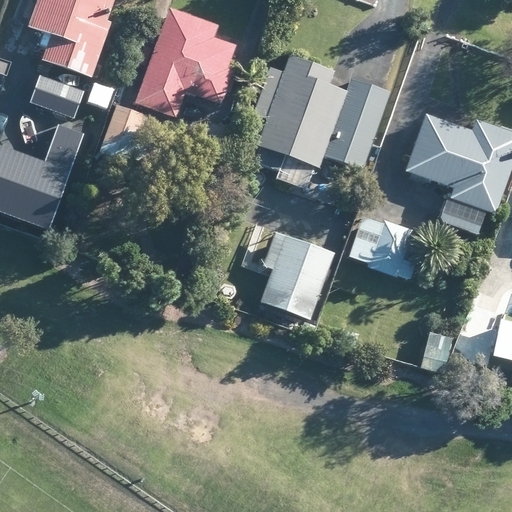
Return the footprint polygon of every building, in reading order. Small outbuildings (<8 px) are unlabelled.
[(37,63),(45,66),(83,80),(103,24),(98,22),(105,0),(30,0),(19,29),(35,35),(31,46),(39,48),(34,62),(37,63)] [(210,28),(168,12),(161,10),(143,58),(125,105),(168,121),(178,93),(187,96),(213,107),(221,85),(226,72),(220,70),(229,47),(207,39),(210,30),(210,28)] [(14,56),(1,51),(0,50),(0,134),(5,136),(20,97),(1,90),(14,56)] [(321,86),(324,77),(326,74),(281,57),(275,74),(262,69),(244,118),(257,123),(247,146),(253,149),(248,163),(272,173),(269,180),(284,186),(300,192),(308,169),(311,170),(316,157),(354,171),(384,94),(344,79),(339,93),(321,86)] [(113,158),(122,160),(130,163),(146,117),(107,104),(92,150),(113,158)] [(511,145),(511,136),(471,122),(467,121),(463,133),(418,116),(397,172),(445,189),(434,218),(437,223),(444,225),(470,235),(477,213),(487,216),(511,145)] [(232,134),(227,133),(207,126),(198,151),(223,159),(232,134)] [(56,207),(13,192),(8,190),(6,197),(0,213),(0,218),(46,235),(56,207)] [(266,213),(304,229),(312,210),(274,194),(266,213)] [(406,279),(420,237),(407,232),(407,230),(377,219),(355,222),(343,258),(363,264),(362,268),(370,271),(367,282),(388,290),(393,276),(406,279)] [(206,231),(211,237),(220,235),(222,227),(215,221),(207,223),(206,231)] [(303,322),(326,255),(284,240),(286,234),(277,231),(275,236),(268,233),(256,267),(265,270),(252,304),(303,322)] [(450,231),(447,237),(450,243),(457,244),(460,238),(457,232),(450,231)] [(177,289),(197,297),(202,285),(182,276),(177,289)] [(511,315),(502,312),(499,321),(496,320),(487,358),(511,364),(511,315)] [(307,337),(311,327),(301,323),(297,332),(307,337)] [(335,344),(351,350),(356,336),(340,330),(335,344)]
